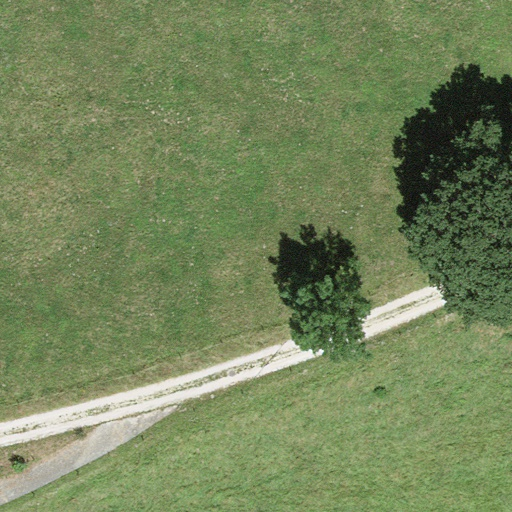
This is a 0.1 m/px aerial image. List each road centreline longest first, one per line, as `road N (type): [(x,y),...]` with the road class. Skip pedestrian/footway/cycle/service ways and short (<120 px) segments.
road 1 (track): [(0,433),(143,400),(511,258)]
road 2 (track): [(2,511),(49,491),(143,400)]
